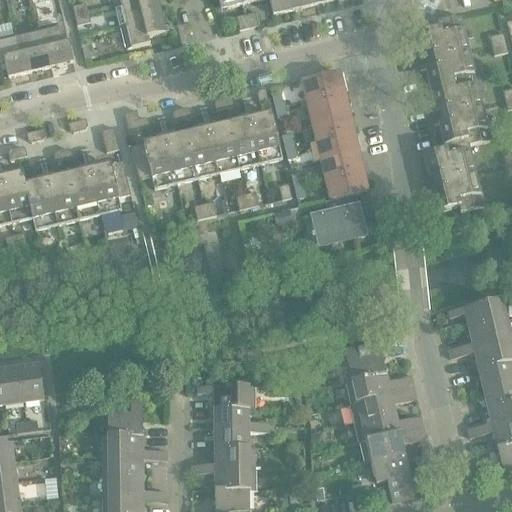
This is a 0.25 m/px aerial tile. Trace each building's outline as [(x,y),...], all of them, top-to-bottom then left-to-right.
[(114,0),(116,9),(139,4),(137,0),(114,0)] [(156,0),(137,0),(139,4),(116,9),(121,30),(144,25),(142,18),(160,14),(156,0)] [(217,0),(220,12),(243,7),(240,0),(217,0)] [(262,0),(263,2),(269,1),(273,17),(295,12),(291,0),(262,0)] [(291,0),(295,12),(316,7),(314,0),(291,0)] [(86,6),(72,9),(74,19),(88,16),(86,6)] [(144,25),(121,30),(126,52),(150,46),(148,40),(165,36),(160,14),(142,18),(144,25)] [(245,17),(248,31),(258,29),(255,15),(245,17)] [(88,16),(74,19),(77,28),(90,25),(88,16)] [(245,17),(236,20),(239,33),(248,31),(245,17)] [(426,72),(431,94),(475,84),(460,19),(437,25),(438,31),(417,36),(422,58),(417,59),(420,73),(426,72)] [(57,26),(35,31),(40,54),(47,52),(51,70),(73,65),(68,46),(62,48),(57,26)] [(35,31),(14,36),(19,59),(26,57),(30,75),(51,70),(47,52),(40,54),(35,31)] [(14,36),(0,39),(0,64),(4,64),(8,80),(30,75),(26,57),(19,59),(14,36)] [(503,36),(489,39),(494,59),(508,55),(503,36)] [(91,46),(81,48),(85,62),(95,60),(91,46)] [(337,76),(338,75),(337,75),(303,83),(303,84),(308,103),(342,95),(337,76)] [(435,113),(430,114),(434,128),(439,127),(445,152),(468,147),(469,149),(490,144),(475,84),(431,94),(435,113)] [(511,91),(502,94),(507,113),(511,112),(511,91)] [(259,93),(256,97),(258,104),(267,102),(265,92),(259,93)] [(342,95),(308,103),(313,123),(347,115),(342,95)] [(280,97),(271,99),(274,111),(283,109),(280,97)] [(228,101),(222,102),(225,112),(233,110),(232,103),(228,101)] [(216,104),(214,107),(216,114),(225,112),(222,102),(216,104)] [(283,109),(274,111),(277,123),(286,121),(283,109)] [(186,111),(180,112),(183,122),(192,120),(190,113),(186,111)] [(174,113),(172,117),(174,124),(183,122),(180,112),(174,113)] [(141,132),(139,122),(136,113),(135,114),(126,116),(125,116),(124,116),(129,138),(142,135),(141,132)] [(347,115),(313,123),(318,143),(351,135),(347,115)] [(239,124),(229,127),(239,172),(282,162),(271,116),(259,119),(257,119),(257,120),(241,123),(239,124)] [(141,132),(150,130),(148,123),(144,121),(139,122),(141,132)] [(86,122),(77,124),(79,134),(85,133),(87,130),(86,122)] [(77,124),(68,126),(70,134),(73,136),(79,134),(77,124)] [(197,134),(186,137),(197,182),(239,172),(229,127),(217,129),(215,129),(215,130),(199,133),(197,134)] [(114,131),(101,134),(106,156),(119,153),(114,131)] [(43,132),(35,134),(37,144),(43,143),(45,140),(43,132)] [(35,134),(26,136),(28,144),(31,146),(37,144),(35,134)] [(351,135),(318,143),(322,163),(356,155),(351,135)] [(155,144),(131,150),(139,183),(151,181),(154,193),(197,182),(186,137),(175,139),(173,139),(173,140),(157,144),(157,143),(155,144)] [(290,137),(281,139),(284,151),(293,149),(290,137)] [(429,179),(424,180),(427,194),(432,193),(437,215),(458,209),(460,216),(483,210),(469,149),(468,147),(445,152),(424,157),(429,179)] [(293,149),(284,151),(287,163),(296,161),(293,149)] [(22,150),(16,151),(18,161),(27,159),(25,152),(22,150)] [(10,152),(8,156),(9,163),(18,161),(16,151),(10,152)] [(67,151),(61,153),(64,163),(72,161),(71,153),(67,151)] [(55,154),(53,158),(55,165),(64,163),(61,153),(55,154)] [(356,155),(322,163),(327,183),(361,175),(356,155)] [(511,156),(503,159),(508,178),(511,176),(511,156)] [(78,175),(68,178),(78,223),(121,213),(118,201),(130,198),(122,165),(98,170),(96,170),(96,171),(80,175),(80,174),(78,175)] [(327,183),(332,202),(331,202),(332,203),(350,199),(366,195),(366,194),(365,194),(361,175),(327,183)] [(0,229),(32,222),(25,188),(23,176),(10,178),(8,178),(8,179),(0,180),(0,229)] [(300,176),(291,178),(294,190),(303,188),(300,176)] [(36,185),(25,188),(32,222),(35,234),(78,223),(68,178),(56,180),(54,180),(54,181),(38,185),(38,184),(36,185)] [(288,187),(278,190),(281,203),(291,201),(288,187)] [(303,188),(294,190),(297,202),(306,200),(303,188)] [(255,195),(245,198),(248,211),(258,209),(255,195)] [(245,198),(236,200),(239,213),(248,211),(245,198)] [(311,250),(307,251),(307,252),(365,238),(358,209),(353,210),(350,199),(332,203),(325,205),(326,209),(328,216),(304,222),(311,250)] [(213,205),(203,208),(206,221),(216,219),(213,205)] [(203,208),(194,210),(197,223),(206,221),(203,208)] [(134,214),(122,217),(125,232),(137,229),(134,214)] [(274,217),(276,227),(288,224),(286,214),(274,217)] [(24,236),(5,241),(8,254),(27,250),(24,236)] [(502,302),(448,315),(450,322),(465,318),(468,332),(507,323),(502,302)] [(507,323),(468,332),(472,348),(473,352),(511,343),(507,323)] [(474,357),(478,373),(511,365),(511,364),(511,343),(473,352),(472,348),(463,350),(465,359),(474,357)] [(344,353),(339,354),(342,367),(347,366),(352,384),(352,385),(386,377),(378,344),(344,352),(344,353)] [(463,350),(449,353),(451,362),(465,359),(463,350)] [(511,365),(478,373),(482,392),(511,384),(511,365)] [(39,367),(19,370),(24,406),(43,403),(39,367)] [(19,370),(0,372),(0,377),(4,408),(24,406),(19,370)] [(357,406),(357,405),(414,391),(411,380),(388,385),(386,377),(352,385),(352,384),(346,385),(352,407),(357,406)] [(511,384),(482,392),(487,412),(511,405),(511,384)] [(248,411),(248,413),(254,412),(253,390),(198,390),(198,397),(213,397),(214,412),(248,411)] [(357,405),(357,406),(352,407),(349,408),(353,427),(395,417),(393,409),(417,403),(414,391),(357,405)] [(130,418),(107,418),(107,439),(142,438),(142,405),(130,405),(130,418)] [(511,405),(487,412),(491,427),(492,431),(511,426),(511,405)] [(248,411),(214,412),(214,432),(249,432),(249,437),(258,436),(257,427),(249,427),(248,413),(248,411)] [(361,445),(366,444),(366,445),(423,431),(420,420),(397,425),(395,417),(353,427),(358,446),(361,445)] [(37,424),(26,425),(28,436),(38,434),(37,424)] [(26,425),(16,426),(17,437),(28,436),(26,425)] [(493,436),(497,451),(511,447),(511,426),(492,431),(491,427),(482,429),(484,438),(493,436)] [(273,427),(257,427),(258,436),(273,436),(273,427)] [(482,429),(467,432),(470,442),(484,438),(482,429)] [(366,444),(361,445),(366,467),(371,466),(371,465),(405,457),(403,448),(426,443),(423,431),(366,445),(366,444)] [(214,432),(214,452),(249,451),(249,437),(249,432),(214,432)] [(318,437),(310,437),(310,448),(318,448),(318,437)] [(107,439),(102,439),(102,461),(143,461),(142,455),(142,438),(107,439)] [(11,444),(0,445),(0,466),(14,465),(11,444)] [(511,447),(497,451),(504,484),(511,482),(511,447)] [(249,451),(214,452),(214,468),(215,473),(254,473),(254,451),(249,451)] [(143,461),(102,461),(103,482),(143,481),(143,464),(152,464),(152,455),(142,455),(143,461)] [(167,455),(152,455),(152,464),(167,464),(167,455)] [(386,483),(398,480),(410,477),(405,457),(371,465),(371,466),(376,486),(386,483)] [(14,465),(0,466),(0,487),(17,485),(14,465)] [(205,468),(190,469),(191,478),(206,478),(205,468)] [(214,468),(205,468),(206,478),(215,478),(215,494),(249,494),(255,494),(254,473),(215,473),(214,468)] [(398,480),(403,503),(415,500),(410,477),(398,480)] [(403,503),(398,480),(386,483),(392,506),(403,503)] [(143,481),(103,482),(103,502),(143,502),(143,496),(143,481)] [(0,508),(19,506),(17,485),(0,487),(0,508)] [(322,491),(314,492),(316,503),(324,502),(322,491)] [(249,511),(249,494),(215,494),(214,511),(249,511)] [(152,496),(143,496),(143,502),(103,502),(102,511),(143,511),(143,505),(152,505),(152,496)] [(167,496),(152,496),(152,505),(167,505),(167,496)]
